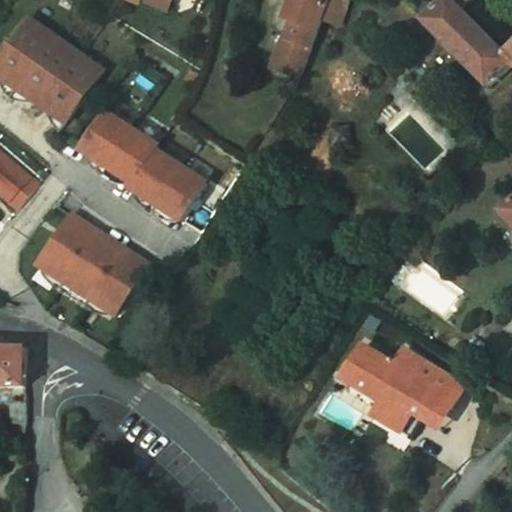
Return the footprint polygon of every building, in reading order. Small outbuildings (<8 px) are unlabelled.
[(129,0),(142,5),(143,2),(169,14),(174,0),(129,0)] [(273,69),(300,79),(322,19),(329,0),(293,0),(286,20),(293,22),(300,25),(294,41),(287,39),(285,38),(273,69)] [(329,0),(322,19),(341,27),(349,0),(329,0)] [(444,0),(424,21),(490,89),(511,67),(511,59),(508,55),(463,10),(472,0),(444,0)] [(106,73),(32,21),(0,65),(0,77),(2,79),(9,84),(16,73),(38,88),(30,99),(34,102),(52,114),(57,118),(65,107),(76,115),(106,73)] [(300,25),(293,22),(287,39),(294,41),(300,25)] [(16,73),(9,84),(30,99),(38,88),(16,73)] [(65,107),(57,118),(69,126),(76,115),(65,107)] [(161,148),(110,115),(88,149),(139,182),(136,186),(187,219),(209,185),(158,152),(161,148)] [(88,149),(86,153),(96,160),(119,175),(136,186),(139,182),(88,149)] [(0,151),(0,193),(20,210),(40,186),(0,151)] [(136,186),(134,190),(150,200),(173,215),(185,223),(187,219),(136,186)] [(511,202),(501,212),(511,224),(511,202)] [(89,226),(75,217),(60,240),(43,268),(119,317),(152,266),(140,259),(116,243),(89,226)] [(354,367),(392,390),(385,402),(376,417),(412,439),(424,419),(410,411),(415,403),(418,405),(420,406),(422,406),(425,405),(426,403),(427,400),(427,397),(426,395),(453,411),(467,388),(422,361),(413,375),(399,367),(401,363),(399,362),(392,357),(389,362),(365,347),(354,367)] [(0,388),(27,389),(27,349),(0,348),(0,388)] [(405,351),(399,362),(401,363),(399,367),(413,375),(422,361),(405,351)] [(346,379),(385,402),(392,390),(354,367),(346,379)] [(453,411),(426,395),(427,397),(427,400),(426,403),(425,405),(422,406),(420,406),(418,405),(415,403),(410,411),(424,419),(442,430),(453,411)] [(28,403),(13,404),(13,424),(28,423),(28,403)]
